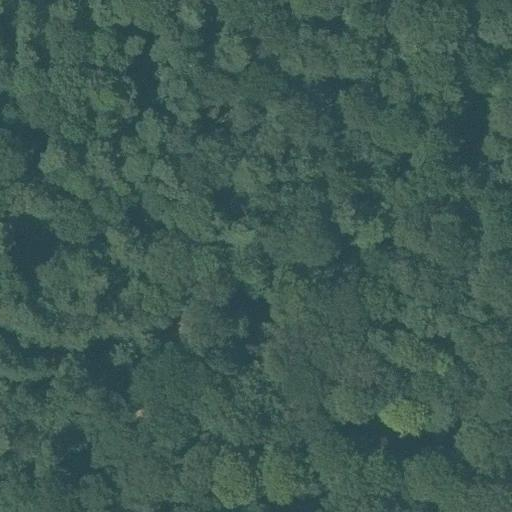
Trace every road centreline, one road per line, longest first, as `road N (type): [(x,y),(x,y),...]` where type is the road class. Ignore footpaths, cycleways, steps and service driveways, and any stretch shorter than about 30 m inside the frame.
road 1 (track): [(93,511),(149,358),(257,0)]
road 2 (track): [(37,511),(50,443),(78,0)]
